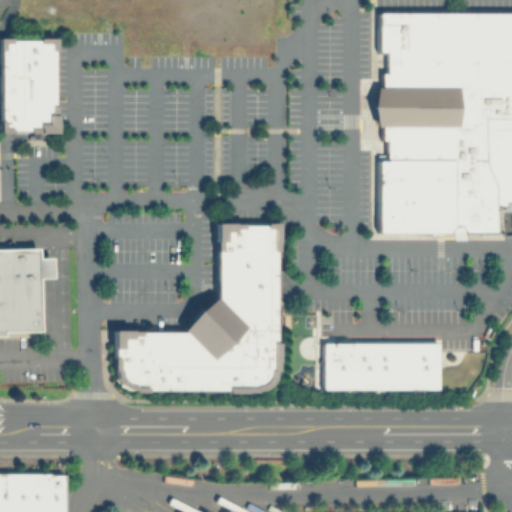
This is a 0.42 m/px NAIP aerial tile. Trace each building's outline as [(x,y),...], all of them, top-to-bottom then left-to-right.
[(374,11),(511,11),(511,201),(491,201),(491,230),(373,230),(373,159),(382,159),(382,125),(371,125),(366,105),(371,85),(381,85),(381,50),(374,50),(374,11)] [(0,36),(51,36),(52,131),(0,131),(0,36)] [(109,329),(184,331),(213,302),(213,221),(271,224),(275,365),(270,378),(260,388),(244,390),(131,389),(120,384),(114,377),(110,366),(109,329)] [(0,249),(34,250),(33,335),(0,335),(0,249)] [(0,472),(0,511),(59,511),(59,472),(0,472)]
